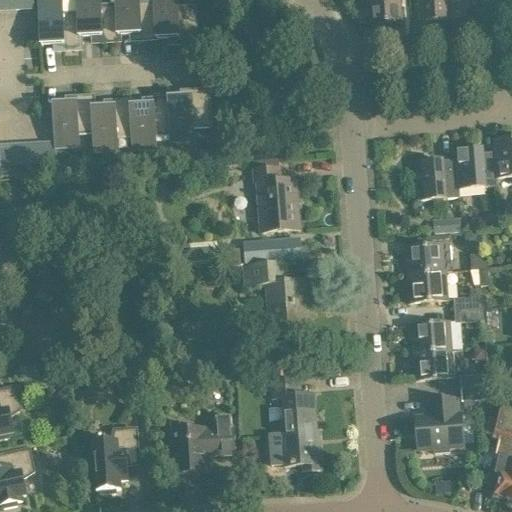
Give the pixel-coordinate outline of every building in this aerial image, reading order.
[(33,0),(0,0),(0,13),(34,11),(33,0)] [(61,3),(39,4),(41,48),(62,47),(63,53),(81,52),(77,0),(76,0),(78,16),(62,17),(61,3)] [(99,0),(77,0),(81,52),(80,40),(100,39),(101,45),(119,44),(116,0),(115,0),(116,8),(100,9),(99,0)] [(137,0),(116,0),(119,44),(119,38),(127,37),(139,36),(139,42),(157,41),(154,0),(153,0),(154,6),(138,7),(137,0)] [(176,0),(154,0),(157,41),(177,40),(178,46),(196,45),(194,10),(177,11),(176,0)] [(398,0),(368,0),(370,27),(400,25),(398,0)] [(448,0),(418,0),(421,23),(450,21),(448,0)] [(262,47),(250,27),(241,32),(253,52),(262,47)] [(190,100),(169,101),(172,145),(193,144),(193,129),(210,129),(208,93),(189,94),(190,100)] [(75,106),(53,108),(56,151),(78,150),(78,136),(93,135),(95,155),(92,99),(74,100),(75,106)] [(93,99),(92,99),(95,155),(117,154),(116,140),(132,139),(133,153),(134,153),(131,103),(113,104),(113,110),(93,111),(93,99)] [(131,103),(134,153),(155,152),(155,137),(170,137),(171,145),(172,145),(169,101),(151,102),(152,108),(132,109),(131,103)] [(511,140),(493,142),(495,159),(497,188),(511,187),(511,140)] [(482,152),(454,154),(455,162),(457,192),(458,192),(497,188),(495,159),(483,160),(482,152)] [(215,164),(214,154),(202,155),(203,165),(215,164)] [(455,162),(415,165),(418,203),(458,200),(458,192),(457,192),(455,162)] [(57,165),(0,167),(0,178),(0,179),(57,176),(57,165)] [(279,171),(254,173),(255,187),(257,187),(261,236),(299,233),(296,182),(281,184),(279,171)] [(458,221),(431,223),(431,236),(459,235),(458,221)] [(476,236),(466,237),(466,245),(469,248),(477,247),(476,236)] [(298,260),(296,242),(244,246),(246,264),(298,260)] [(13,247),(0,248),(0,288),(18,286),(13,247)] [(444,247),(405,250),(408,278),(446,275),(444,247)] [(478,257),(470,258),(471,273),(479,272),(478,257)] [(486,257),(478,257),(479,272),(487,272),(486,257)] [(287,266),(243,269),(245,290),(266,289),(270,347),(290,345),(291,360),(307,359),(306,344),(308,344),(304,283),(288,285),(287,266)] [(487,272),(479,272),(480,288),(488,288),(487,272)] [(446,275),(408,278),(410,306),(448,303),(446,275)] [(481,299),(453,301),(454,314),(482,312),(481,299)] [(482,312),(454,314),(455,326),(483,324),(482,312)] [(449,325),(411,328),(414,356),(451,353),(449,325)] [(0,337),(8,337),(7,328),(0,328),(0,337)] [(492,334),(484,334),(485,350),(493,350),(492,334)] [(493,350),(485,350),(486,366),(494,366),(493,350)] [(451,353),(414,356),(416,384),(454,381),(451,353)] [(54,368),(15,371),(16,382),(55,379),(54,368)] [(136,377),(114,378),(114,391),(122,391),(123,402),(137,401),(136,377)] [(487,377),(460,379),(461,392),(485,390),(488,390),(487,384),(487,377)] [(299,382),(272,384),(273,402),(284,402),(287,437),(281,438),(284,469),(302,468),(303,474),(321,472),(320,449),(317,449),(312,398),(301,399),(299,382)] [(0,442),(9,441),(8,437),(13,436),(10,419),(21,412),(16,390),(0,392),(0,442)] [(485,390),(461,392),(461,405),(486,403),(485,390)] [(428,419),(416,420),(418,453),(434,452),(434,457),(449,455),(449,451),(463,450),(460,417),(458,417),(457,403),(427,405),(428,419)] [(485,434),(481,447),(497,451),(494,463),(500,464),(497,477),(499,478),(494,499),(511,503),(511,413),(500,411),(494,436),(485,434)] [(207,431),(170,433),(173,477),(210,474),(208,454),(218,453),(219,458),(234,458),(232,430),(217,431),(217,432),(207,433),(207,431)] [(93,452),(90,452),(91,465),(94,465),(96,494),(101,493),(102,497),(115,496),(115,493),(120,492),(119,483),(127,482),(126,462),(139,461),(137,431),(114,433),(110,446),(93,447),(93,452)] [(0,508),(3,508),(4,511),(17,509),(16,505),(22,504),(21,500),(26,499),(22,482),(33,475),(29,452),(0,457),(0,458),(3,471),(0,471),(0,508)]
